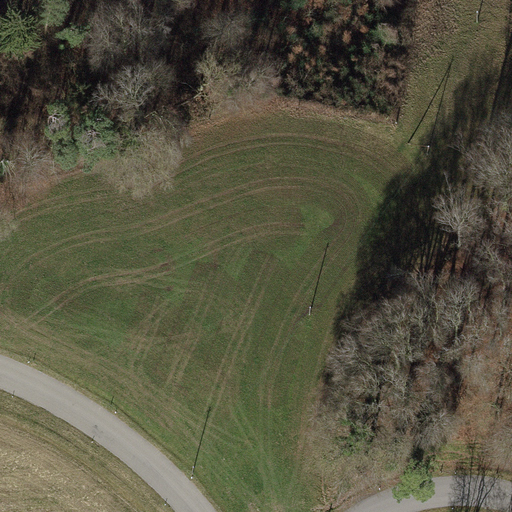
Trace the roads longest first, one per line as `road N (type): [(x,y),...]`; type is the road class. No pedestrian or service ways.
road 1 (unclassified): [(198,511),(88,416),(0,370)]
road 2 (unclassified): [(375,511),(436,491),(511,502)]
